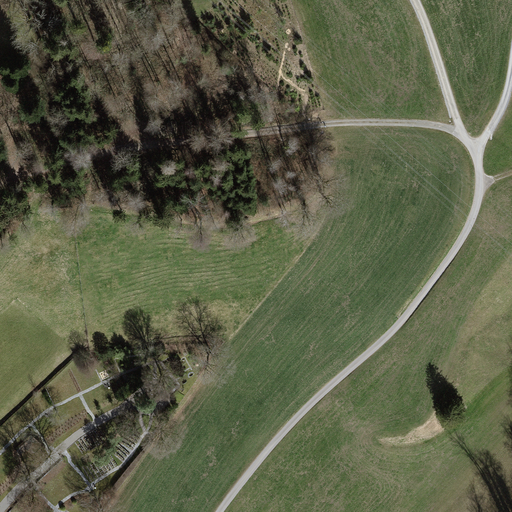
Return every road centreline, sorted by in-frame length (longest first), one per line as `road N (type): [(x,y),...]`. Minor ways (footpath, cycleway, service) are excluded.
road 1 (track): [(465,136),(397,122),(211,134),(91,154),(0,185)]
road 2 (track): [(219,511),(289,426),(413,306),(462,239),(479,184)]
road 3 (track): [(327,388),(365,436),(404,447),(440,436),(511,381)]
road 4 (track): [(479,184),(415,0)]
